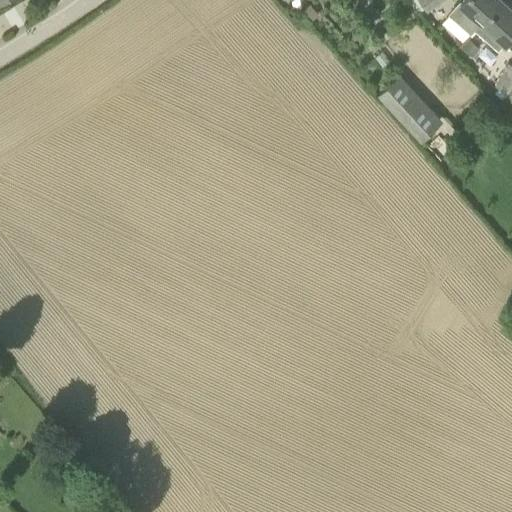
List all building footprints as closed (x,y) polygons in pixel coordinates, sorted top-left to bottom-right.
[(477,30),(506,2),(503,0),(461,0),(459,3),(460,4),(454,10),(477,30)] [(504,43),(511,33),(511,7),(506,2),(477,30),(498,48),(503,43),(504,43)] [(471,57),(479,48),(469,39),(461,48),(471,57)] [(507,94),(511,85),(511,63),(508,61),(495,83),(507,94)] [(419,143),(442,122),(399,75),(376,95),(419,143)]
